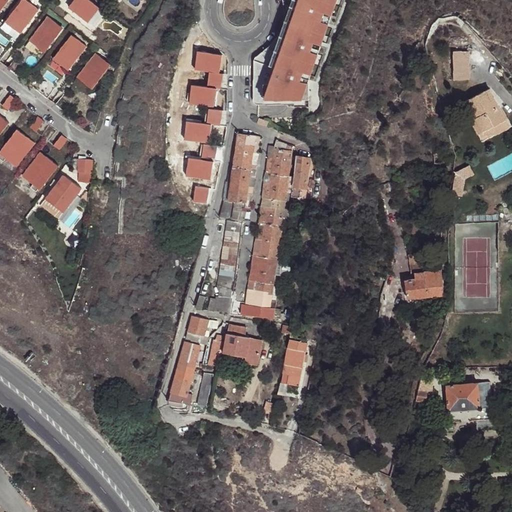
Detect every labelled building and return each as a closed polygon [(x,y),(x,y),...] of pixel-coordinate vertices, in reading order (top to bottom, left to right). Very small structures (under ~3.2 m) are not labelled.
[(0,0),(0,11),(8,0),(0,0)] [(26,0),(21,0),(5,22),(20,33),(39,9),(26,0)] [(89,0),(74,0),(69,7),(88,22),(100,8),(89,0)] [(299,0),(293,0),(272,67),(278,69),(299,0)] [(299,0),(278,69),(273,85),(276,85),(275,101),(312,103),(313,82),(338,0),(299,0)] [(48,16),(29,40),(44,52),(63,28),(48,16)] [(72,35),(53,59),(68,71),(87,46),(72,35)] [(222,55),(197,51),(194,69),(209,72),(207,87),(216,88),(220,89),(222,74),(219,73),(222,55)] [(453,52),(453,77),(463,80),(469,80),(469,52),(453,52)] [(95,53),(77,77),(92,89),(110,65),(95,53)] [(16,57),(8,68),(19,76),(27,66),(16,57)] [(269,100),(269,85),(270,72),(272,66),(254,60),(253,62),(253,102),(253,103),(253,104),(254,105),(255,105),(268,106),(269,100)] [(44,79),(36,89),(47,98),(55,88),(44,79)] [(207,87),(191,85),(188,103),(213,107),(216,88),(207,87)] [(482,132),(505,120),(506,120),(489,89),(461,104),(478,135),(482,132)] [(16,99),(10,94),(2,105),(8,110),(16,99)] [(64,94),(55,104),(67,113),(75,102),(64,94)] [(222,111),(208,108),(206,124),(211,124),(219,126),(222,111)] [(0,116),(0,134),(9,123),(0,116)] [(38,116),(30,127),(36,131),(44,121),(38,116)] [(510,128),(505,120),(482,132),(484,134),(487,136),(490,136),(491,136),(492,135),(493,134),(494,133),(495,136),(510,128)] [(206,124),(186,121),(184,139),(208,143),(211,124),(206,124)] [(17,129),(0,151),(0,153),(17,167),(35,143),(17,129)] [(238,133),(236,150),(253,153),(255,136),(238,133)] [(62,134),(54,145),(60,150),(68,139),(62,134)] [(217,146),(204,144),(202,160),(214,161),(215,161),(217,146)] [(273,155),(273,157),(291,159),(292,150),(283,149),(275,148),(274,149),(273,155)] [(253,153),(236,150),(233,168),(250,170),(251,169),(251,168),(251,165),(253,153)] [(41,152),(22,176),(40,190),(58,166),(41,152)] [(271,171),(271,173),(288,176),(291,159),(273,157),(271,171)] [(292,185),(292,186),(300,187),(305,188),(310,159),(296,157),(293,176),(292,185)] [(79,158),(78,172),(92,173),(93,160),(79,158)] [(202,160),(189,158),(187,176),(212,180),(214,161),(202,160)] [(446,172),(448,162),(439,161),(437,171),(446,172)] [(474,175),(469,166),(455,173),(452,195),(463,196),(465,180),(474,175)] [(250,172),(250,170),(233,168),(233,170),(232,173),(232,175),(249,178),(250,172)] [(270,179),(270,182),(287,184),(288,176),(271,173),(270,179)] [(64,175),(45,199),(63,213),(82,189),(64,175)] [(247,192),(249,178),(232,175),(231,184),(230,190),(247,192)] [(381,185),(384,195),(393,193),(392,188),(391,183),(390,183),(388,177),(384,179),(386,184),(381,185)] [(270,182),(267,198),(285,201),(286,193),(287,184),(270,182)] [(209,188),(196,186),(194,201),(207,203),(209,188)] [(291,194),(291,196),(298,197),(300,187),(292,186),(291,194)] [(247,195),(247,192),(230,190),(228,201),(246,203),(246,200),(247,195)] [(267,198),(266,207),(284,210),(285,201),(267,198)] [(223,205),(220,217),(225,218),(239,219),(240,210),(242,209),(244,207),(228,205),(223,205)] [(264,219),(264,223),(281,226),(284,210),(266,207),(264,219)] [(227,286),(233,287),(242,222),(227,220),(217,285),(227,286)] [(262,236),(262,239),(279,241),(281,226),(264,223),(262,236)] [(260,252),(259,256),(277,259),(279,241),(262,239),(260,252)] [(443,261),(442,250),(433,251),(434,261),(443,261)] [(411,275),(414,275),(425,273),(423,263),(424,263),(423,252),(421,252),(415,253),(409,254),(411,275)] [(259,256),(258,265),(276,267),(277,259),(259,256)] [(425,269),(433,268),(433,261),(433,260),(428,261),(428,260),(425,260),(425,269)] [(280,275),(280,276),(289,277),(291,265),(281,264),(281,268),(280,275)] [(256,277),(256,281),(273,283),(275,274),(276,267),(258,265),(256,277)] [(444,284),(442,271),(434,272),(425,273),(414,275),(415,280),(405,281),(408,299),(444,296),(444,284)] [(255,287),(254,290),(272,293),(273,283),(256,281),(255,287)] [(253,302),(252,306),(270,308),(272,293),(254,290),(253,302)] [(195,309),(207,311),(210,298),(199,296),(195,309)] [(215,304),(230,305),(231,297),(225,297),(221,297),(216,300),(215,304)] [(214,311),(229,313),(230,305),(215,304),(214,311)] [(270,308),(252,306),(251,314),(269,315),(270,308)] [(192,315),(188,331),(189,332),(204,336),(209,320),(192,315)] [(307,340),(317,342),(321,326),(305,324),(302,335),(307,336),(307,340)] [(230,325),(227,333),(245,337),(247,328),(230,325)] [(434,335),(438,328),(431,325),(428,332),(434,335)] [(187,339),(207,344),(208,339),(209,337),(204,336),(189,332),(187,339)] [(227,334),(224,353),(246,357),(249,338),(245,337),(227,333),(227,334)] [(291,335),(289,347),(296,349),(297,344),(299,336),(291,335)] [(249,338),(246,357),(245,363),(258,366),(263,341),(249,338)] [(209,364),(217,365),(222,341),(214,339),(209,364)] [(185,342),(176,377),(191,381),(201,346),(185,342)] [(289,347),(286,364),(303,368),(306,351),(296,349),(289,347)] [(303,368),(286,364),(284,376),(287,377),(286,384),(299,387),(303,368)] [(176,377),(171,392),(187,396),(188,394),(191,381),(176,377)] [(466,383),(463,384),(446,385),(448,408),(446,409),(446,410),(447,412),(449,412),(450,410),(477,408),(478,409),(480,410),(481,409),(482,407),(481,406),(480,406),(479,406),(477,382),(466,383)] [(491,406),(489,382),(477,382),(479,406),(480,406),(481,406),(482,407),(491,406)] [(418,389),(415,400),(425,402),(426,390),(418,389)] [(169,400),(187,404),(190,394),(188,394),(187,396),(171,392),(169,400)] [(264,422),(273,425),(277,402),(269,401),(264,422)] [(492,419),(469,420),(473,422),(476,424),(478,428),(493,427),(492,419)] [(461,421),(437,423),(438,432),(454,430),(455,426),(457,423),(461,421)]
